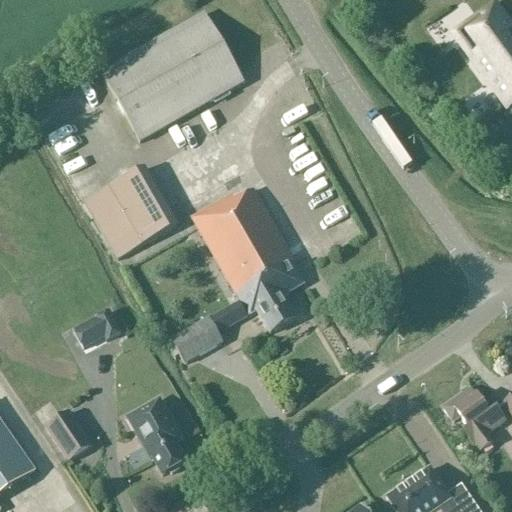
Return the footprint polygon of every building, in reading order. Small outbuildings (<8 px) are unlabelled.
[(506,115),(511,110),(511,24),(497,3),(450,36),(506,115)] [(99,76),(139,146),(244,86),(204,16),(99,76)] [(177,228),(154,187),(144,170),(84,205),(94,222),(117,263),(177,228)] [(270,337),(296,322),(282,299),(301,288),(252,193),(235,203),(232,199),(192,222),(248,319),(257,314),(270,337)] [(302,283),(304,309),(321,308),(319,281),(302,283)] [(73,335),(84,354),(104,342),(106,345),(110,345),(119,340),(120,338),(121,337),(110,316),(73,335)] [(179,359),(185,370),(223,348),(209,323),(166,348),(174,362),(179,359)] [(488,437),(505,425),(496,412),(489,416),(476,398),(475,399),(470,392),(442,411),(453,426),(460,421),(467,431),(464,434),(473,448),(474,447),(480,456),(494,446),(488,437)] [(178,473),(179,469),(184,466),(174,448),(177,446),(154,405),(126,422),(149,462),(151,461),(162,479),(167,476),(171,477),(178,473)] [(93,450),(70,415),(45,432),(68,467),(93,450)] [(0,511),(0,499),(35,475),(0,425),(0,511)] [(375,441),(356,447),(363,470),(383,464),(375,441)] [(476,511),(461,490),(448,499),(429,472),(386,502),(393,511),(438,511),(440,511),(453,511),(455,511),(454,511),(476,511)]
